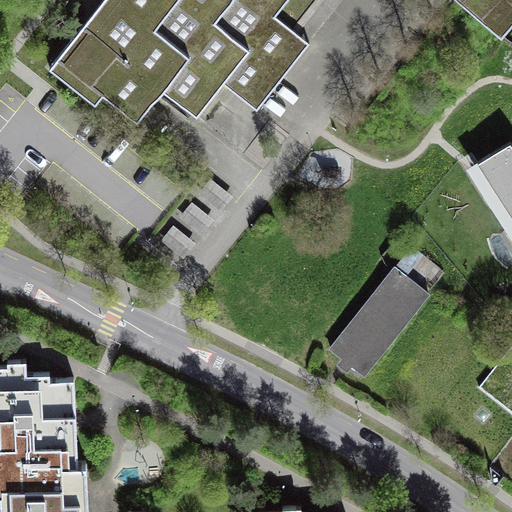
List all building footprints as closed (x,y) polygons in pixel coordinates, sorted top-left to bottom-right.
[(103,93),(137,120),(162,87),(197,115),(222,82),(257,109),(309,42),(275,15),(287,0),(101,0),(49,67),(95,103),(103,93)] [(511,0),(457,0),(501,34),(511,20),(511,0)] [(511,141),(510,139),(476,161),(511,217),(511,141)] [(428,292),(394,265),(330,346),(364,373),(428,292)] [(511,346),(480,387),(511,412),(511,346)] [(0,462),(78,459),(74,376),(50,377),(49,370),(26,371),(26,358),(7,359),(7,364),(0,364),(0,462)] [(511,445),(495,468),(511,481),(511,445)] [(0,491),(1,511),(88,511),(86,460),(78,460),(78,459),(0,462),(0,491)]
